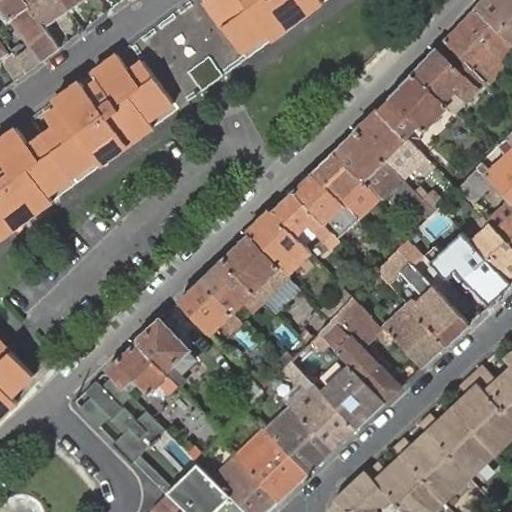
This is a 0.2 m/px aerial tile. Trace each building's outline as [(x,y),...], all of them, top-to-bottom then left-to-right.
[(0,0),(43,59),(61,46),(47,27),(27,0),(0,0)] [(27,0),(47,27),(71,8),(64,0),(27,0)] [(64,0),(71,8),(82,0),(64,0)] [(204,0),(203,1),(242,52),(267,34),(271,39),(321,2),(319,0),(204,0)] [(511,0),(479,0),(476,5),(511,39),(511,0)] [(511,39),(476,5),(444,38),(484,77),(487,80),(493,74),(489,70),(510,47),(511,48),(511,39)] [(246,58),(271,39),(267,34),(242,52),(246,58)] [(0,58),(9,52),(0,38),(0,58)] [(484,77),(444,38),(412,71),(447,103),(453,110),(484,77)] [(16,53),(28,69),(39,61),(26,44),(22,43),(14,49),(16,53)] [(142,62),(128,45),(116,54),(122,61),(129,71),(142,62)] [(493,74),(511,54),(511,48),(510,47),(489,70),(493,74)] [(5,64),(16,78),(28,69),(16,53),(7,60),(5,64)] [(122,61),(116,54),(93,71),(99,79),(122,61)] [(193,70),(205,86),(225,72),(213,56),(193,70)] [(173,104),(142,62),(129,71),(122,61),(99,79),(93,71),(54,100),(59,107),(47,117),(54,127),(42,136),(73,177),(98,159),(103,164),(153,127),(149,123),(173,104)] [(447,103),(412,71),(379,106),(406,133),(418,122),(424,128),(447,103)] [(59,107),(54,100),(29,118),(42,136),(54,127),(47,117),(59,107)] [(149,123),(153,127),(178,108),(173,104),(149,123)] [(428,156),(406,133),(379,106),(356,128),(392,164),(406,178),(428,156)] [(42,136),(29,118),(17,128),(22,136),(29,146),(42,136)] [(0,152),(22,136),(17,128),(0,140),(0,152)] [(392,164),(356,128),(334,149),(367,182),(380,196),(406,178),(392,164)] [(73,177),(42,136),(29,146),(22,136),(0,152),(0,236),(2,239),(53,201),(49,195),(73,177)] [(511,197),(511,142),(507,137),(494,148),(476,166),(491,182),(509,200),(511,197)] [(367,182),(334,149),(313,170),(346,204),(350,199),(345,192),(357,179),(364,186),(367,182)] [(98,159),(73,177),(77,183),(103,164),(98,159)] [(470,201),(491,182),(476,166),(456,187),(470,201)] [(346,204),(313,170),(293,189),(324,220),(340,237),(359,218),(346,204)] [(77,183),(73,177),(49,195),(53,201),(77,183)] [(414,188),(406,178),(399,186),(428,215),(434,208),(414,188)] [(350,199),(364,186),(357,179),(345,192),(350,199)] [(438,204),(443,199),(433,187),(429,191),(420,184),(414,188),(434,208),(438,204)] [(324,220),(293,189),(274,208),(306,243),(317,233),(331,245),(340,237),(324,220)] [(438,204),(434,208),(428,215),(408,237),(423,253),(433,264),(445,253),(427,236),(449,216),(438,204)] [(311,247),(306,243),(274,208),(250,232),(287,271),(311,247)] [(511,210),(502,220),(495,212),(487,219),(488,220),(494,227),(511,245),(511,210)] [(511,245),(494,227),(488,220),(480,227),(483,231),(472,241),(477,246),(511,282),(511,281),(511,245)] [(287,271),(250,232),(223,257),(264,298),(289,273),(287,271)] [(423,253),(408,237),(377,269),(389,281),(410,262),(414,266),(423,253)] [(511,282),(477,246),(461,260),(496,297),(511,282)] [(264,298),(223,257),(202,278),(231,308),(239,299),(251,312),(264,298)] [(410,262),(389,281),(395,289),(414,266),(410,262)] [(242,320),(231,308),(202,278),(180,299),(208,329),(218,320),(229,332),(242,320)] [(354,294),(347,287),(323,308),(332,318),(354,294)] [(446,343),(468,323),(435,287),(418,302),(421,306),(416,310),(446,343)] [(372,313),(354,294),(332,318),(320,331),(350,362),(386,400),(401,386),(360,344),(351,334),(372,313)] [(416,310),(407,302),(383,324),(422,366),(446,343),(416,310)] [(382,324),(372,313),(351,334),(360,344),(382,324)] [(192,350),(161,318),(139,339),(176,378),(181,374),(173,366),(189,352),(192,350)] [(181,383),(176,378),(139,339),(109,368),(115,375),(133,393),(143,383),(151,392),(162,383),(171,392),(181,383)] [(0,348),(4,345),(0,340),(0,417),(16,402),(12,399),(35,377),(12,353),(8,356),(0,348)] [(12,353),(4,345),(0,348),(8,356),(12,353)] [(292,359),(295,357),(289,350),(279,358),(286,366),(292,359)] [(173,366),(181,374),(196,359),(189,352),(173,366)] [(292,359),(286,366),(297,380),(300,379),(304,383),(286,398),(291,404),(333,450),(357,427),(321,389),(292,359)] [(498,377),(484,361),(473,371),(511,413),(511,364),(503,373),(506,377),(502,380),(498,377)] [(357,427),(386,400),(350,362),(321,389),(357,427)] [(257,380),(246,370),(235,382),(252,400),(265,390),(264,389),(257,380)] [(511,424),(511,413),(473,371),(461,382),(469,390),(474,395),(469,400),(464,395),(455,403),(492,443),(511,424)] [(270,381),(272,379),(266,373),(257,380),(264,389),(270,381)] [(181,374),(176,378),(181,383),(182,384),(187,379),(181,374)] [(133,393),(115,375),(105,386),(98,379),(86,390),(94,398),(84,408),(79,405),(79,406),(102,428),(110,421),(124,437),(116,443),(137,463),(150,449),(153,452),(163,443),(160,440),(170,431),(151,412),(139,422),(124,407),(136,397),(133,393)] [(474,395),(469,390),(464,395),(469,400),(474,395)] [(429,428),(466,468),(492,443),(455,403),(445,413),(450,418),(445,422),(441,417),(433,408),(421,420),(429,428)] [(291,404),(266,428),(309,473),(333,450),(291,404)] [(249,410),(241,418),(252,428),(259,420),(249,410)] [(445,413),(441,417),(445,422),(450,418),(445,413)] [(511,433),(511,424),(492,443),(497,448),(511,433)] [(401,438),(446,486),(466,468),(429,428),(417,438),(422,443),(417,446),(413,443),(406,434),(401,438)] [(264,430),(236,456),(278,502),(306,476),(264,430)] [(438,493),(446,486),(401,438),(395,445),(402,453),(438,493)] [(492,443),(466,468),(470,472),(497,448),(492,443)] [(405,511),(417,511),(438,493),(402,453),(392,463),(396,468),(392,472),(388,467),(380,458),(368,469),(391,496),(405,511)] [(205,456),(199,462),(247,511),(267,511),(278,502),(236,456),(218,472),(205,456)] [(247,511),(199,462),(167,494),(186,511),(247,511)] [(392,463),(388,467),(392,472),(396,468),(392,463)] [(466,468),(446,486),(450,490),(470,472),(466,468)] [(332,511),(365,511),(365,508),(372,506),(382,505),(391,496),(368,469),(338,498),(332,511)] [(450,490),(446,486),(438,493),(442,497),(450,490)] [(427,511),(442,497),(438,493),(417,511),(427,511)] [(186,511),(167,494),(149,510),(151,511),(157,511),(159,511),(160,511),(186,511)]
